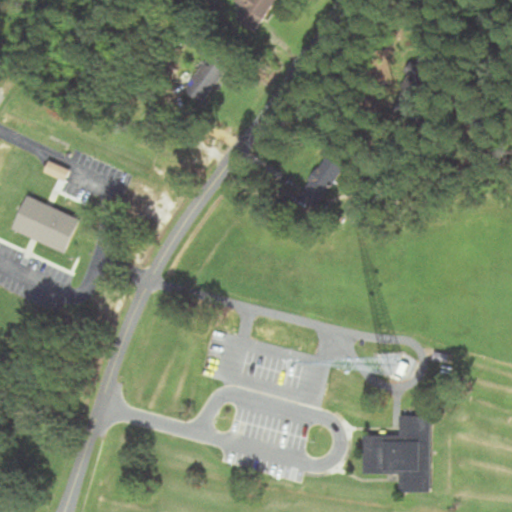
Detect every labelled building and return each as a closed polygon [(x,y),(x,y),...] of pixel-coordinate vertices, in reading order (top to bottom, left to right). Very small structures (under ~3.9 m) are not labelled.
[(239,21),(258,32),(277,0),(237,0),(236,3),(246,8),(239,21)] [(205,104),(228,68),(211,56),(187,92),(205,104)] [(301,197),(319,209),(347,165),(329,153),(301,197)] [(70,171),(53,161),(48,171),(65,180),(70,171)] [(14,230),(68,253),(83,218),(29,196),(14,230)] [(434,415),(402,415),(402,435),(366,435),(366,473),(402,474),(402,492),(433,493),(434,415)]
